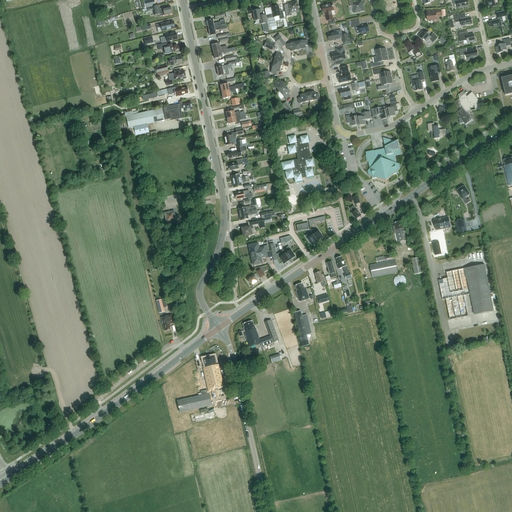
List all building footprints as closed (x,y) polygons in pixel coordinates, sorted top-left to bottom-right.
[(153,0),(147,0),(144,1),(144,3),(141,4),(143,8),(145,7),(146,8),(155,6),(153,0)] [(357,2),(356,0),(348,0),(350,7),(353,6),(354,10),(353,10),(354,13),(364,11),(364,7),(363,7),(362,1),(357,2)] [(469,7),(467,0),(463,0),(460,1),(459,0),(452,0),(454,5),(457,4),(458,9),(469,7)] [(297,1),(293,2),(293,3),(287,4),(288,9),(285,10),(286,17),(292,16),(291,13),(299,11),(297,6),(298,6),(297,1)] [(326,4),(325,5),(322,6),(323,13),(325,12),(326,13),(326,14),(327,21),(333,20),(331,11),(334,10),(333,4),(328,5),(327,4),(326,4)] [(153,11),(154,16),(160,14),(161,16),(164,16),(172,14),(171,10),(172,9),(171,7),(170,7),(163,9),(159,9),(159,6),(153,7),(143,9),(143,11),(147,11),(147,12),(153,11)] [(284,19),(283,13),(280,13),(278,6),(271,7),(273,18),(279,16),(279,20),(284,19)] [(266,15),(262,16),(260,10),(252,11),(255,21),(260,20),(261,24),(267,23),(266,15)] [(431,21),(432,20),(437,20),(437,16),(441,16),(440,10),(427,11),(427,21),(428,21),(429,22),(430,22),(431,21)] [(503,22),(502,17),(507,16),(507,17),(511,16),(510,10),(497,13),(498,20),(491,21),(491,22),(489,22),(490,27),(492,27),(492,28),(502,26),(501,22),(503,22)] [(274,18),(273,18),(272,14),(266,15),(269,31),(277,30),(274,18)] [(462,19),(462,15),(454,17),(456,23),(461,22),(462,27),(472,25),(471,17),(466,18),(462,19)] [(102,16),(96,17),(98,26),(106,24),(105,23),(111,21),(110,18),(103,20),(102,16)] [(209,28),(226,25),(225,20),(220,21),(221,22),(213,24),(213,20),(207,21),(209,28)] [(162,31),(171,29),(175,28),(173,21),(156,25),(157,29),(161,28),(162,31)] [(358,27),(360,34),(362,33),(362,34),(363,35),(364,35),(366,35),(367,34),(367,33),(367,32),(369,32),(368,25),(360,26),(360,22),(352,24),(353,28),(358,27)] [(136,29),(137,32),(151,28),(149,23),(141,26),(141,27),(136,29)] [(216,31),(219,30),(222,29),(222,30),(227,29),(226,25),(209,28),(210,36),(216,35),(216,34),(217,34),(216,31)] [(339,36),(338,32),(328,34),(330,41),(342,38),(343,43),(349,42),(347,34),(339,36)] [(433,43),(438,38),(433,33),(430,36),(427,33),(426,34),(423,32),(418,36),(423,41),(424,40),(427,42),(429,39),(433,43)] [(468,43),(476,42),(475,38),(474,38),(474,34),(466,36),(465,32),(458,33),(460,42),(467,40),(468,43)] [(173,40),(177,39),(176,33),(172,34),(168,34),(168,35),(166,35),(167,41),(170,41),(173,40)] [(274,38),(281,47),(286,44),(281,38),(281,37),(279,34),(274,38)] [(497,54),(503,52),(503,51),(507,50),(506,46),(511,45),(510,39),(503,40),(504,44),(499,45),(499,47),(496,47),(497,54)] [(296,42),(298,51),(300,50),(305,48),(305,46),(308,45),(307,40),(296,42)] [(264,47),(272,50),(275,44),(266,41),(264,47)] [(417,59),(423,55),(417,44),(413,47),(410,41),(404,44),(409,53),(413,51),(417,59)] [(180,50),(179,47),(178,48),(178,47),(177,47),(177,45),(172,46),(172,44),(168,45),(168,42),(157,44),(158,49),(164,48),(165,54),(175,52),(175,51),(179,51),(179,50),(180,50)] [(298,51),(296,42),(289,44),(291,51),(296,50),(298,51)] [(214,52),(227,49),(227,46),(220,48),(219,44),(212,45),(214,52)] [(345,51),(344,51),(343,47),(336,49),(337,53),(333,54),(332,54),(333,63),(346,60),(346,58),(345,51)] [(224,53),(224,54),(235,51),(234,48),(227,49),(214,52),(215,59),(222,58),(221,54),(224,53)] [(376,57),(387,54),(386,49),(375,51),(376,57)] [(460,50),(461,56),(466,55),(467,60),(474,59),(474,57),(478,57),(477,50),(467,52),(466,49),(460,50)] [(387,54),(376,57),(373,57),(375,63),(371,64),(372,68),(381,66),(380,62),(388,60),(387,54)] [(273,63),(282,65),(281,63),(283,58),(275,55),(273,63)] [(169,58),(170,61),(168,61),(169,66),(171,66),(182,64),(181,56),(169,58)] [(450,59),(445,60),(446,63),(448,72),(454,71),(453,64),(456,64),(455,58),(450,59)] [(231,65),(236,64),(235,60),(228,61),(228,65),(217,68),(219,76),(224,75),(224,76),(229,75),(228,69),(232,68),(231,65)] [(271,70),(279,72),(280,67),(282,65),(273,63),(271,70)] [(432,82),(439,81),(437,73),(440,72),(439,65),(429,68),(432,82)] [(349,73),(348,67),(341,68),(342,75),(338,76),(340,83),(352,80),(350,73),(349,73)] [(381,80),(392,78),(391,72),(383,73),(382,69),(374,71),(375,75),(380,74),(381,80)] [(169,75),(170,80),(166,81),(167,85),(172,84),(172,80),(173,80),(175,80),(176,81),(186,79),(184,71),(179,72),(179,71),(175,72),(175,73),(174,73),(175,74),(169,75)] [(425,80),(423,72),(418,73),(419,78),(411,80),(412,84),(411,84),(412,86),(413,86),(413,90),(416,91),(423,90),(421,81),(425,80)] [(504,89),(506,96),(511,94),(511,75),(501,78),(504,89)] [(393,83),(392,78),(381,80),(382,85),(377,87),(378,90),(386,89),(385,85),(393,83)] [(272,83),(279,91),(286,86),(284,85),(280,81),(279,82),(277,80),(272,83)] [(222,92),(236,89),(235,86),(228,88),(228,84),(220,85),(222,92)] [(286,88),(286,86),(279,91),(286,100),(290,96),(288,94),(290,92),(286,88)] [(157,91),(158,95),(168,93),(168,94),(175,93),(176,96),(180,96),(181,96),(182,96),(183,96),(183,95),(184,95),(184,94),(188,93),(188,90),(188,88),(187,88),(187,87),(178,89),(176,89),(175,88),(157,91)] [(238,89),(236,89),(222,92),(223,99),(230,98),(230,94),(236,92),(238,91),(238,89)] [(351,95),(350,89),(340,91),(342,97),(351,95)] [(299,103),(309,101),(307,92),(306,94),(300,95),(301,97),(298,98),(299,103)] [(307,92),(309,101),(316,100),(315,92),(309,93),(307,92)] [(474,105),(475,110),(488,107),(487,107),(483,103),(478,104),(477,101),(479,101),(472,92),(467,97),(465,94),(467,93),(467,92),(458,99),(453,104),(459,112),(457,114),(459,117),(460,117),(460,119),(458,119),(458,120),(459,119),(460,124),(465,123),(466,128),(467,128),(466,125),(469,122),(469,123),(473,120),(470,116),(469,117),(466,112),(471,111),(470,107),(472,107),(471,106),(474,105)] [(231,99),(232,106),(239,104),(238,98),(231,99)] [(169,107),(171,119),(171,120),(183,118),(181,109),(183,109),(184,112),(188,111),(188,110),(192,109),(191,103),(185,104),(185,103),(182,104),(182,102),(179,103),(180,105),(169,107)] [(286,112),(291,108),(286,102),(281,106),(286,112)] [(390,106),(386,107),(389,119),(389,117),(395,116),(395,112),(398,112),(396,104),(390,106)] [(171,119),(169,107),(126,116),(129,128),(131,136),(149,132),(147,124),(171,119)] [(386,107),(380,108),(374,109),(376,116),(381,115),(382,119),(388,118),(389,119),(386,107)] [(356,114),(359,127),(359,126),(366,124),(365,120),(371,119),(370,112),(363,114),(363,116),(357,117),(357,114),(356,114)] [(359,127),(356,114),(357,116),(350,118),(350,115),(346,116),(348,124),(351,123),(352,126),(358,125),(359,127)] [(236,121),(242,120),(241,116),(227,118),(228,124),(236,123),(236,121)] [(434,131),(435,138),(435,139),(440,138),(440,135),(446,134),(445,129),(439,130),(438,126),(434,126),(434,123),(428,124),(429,132),(430,131),(434,131)] [(224,136),(225,141),(236,139),(235,137),(236,136),(243,134),(242,129),(235,130),(236,133),(230,134),(230,135),(224,136)] [(303,181),(302,178),(306,177),(306,178),(314,176),(312,168),(311,169),(311,167),(314,166),(312,159),(309,159),(309,158),(311,157),(309,147),(308,143),(309,143),(308,135),(300,137),(300,138),(296,139),(295,135),(288,137),(289,144),(290,144),(290,146),(287,147),(289,154),(296,153),(298,159),(281,163),(283,170),(285,170),(286,172),(285,172),(287,179),(294,178),(295,183),(303,181)] [(400,149),(398,140),(394,142),(391,140),(387,139),(384,138),(383,138),(386,149),(381,150),(380,150),(379,150),(379,151),(374,152),(374,150),(373,151),(366,152),(367,155),(366,155),(367,162),(368,161),(370,169),(369,169),(368,171),(369,175),(372,176),(372,177),(372,179),(373,179),(377,178),(387,181),(394,174),(398,173),(399,173),(398,171),(400,169),(399,164),(396,163),(395,156),(401,154),(402,154),(401,153),(400,150),(400,149)] [(236,141),(236,139),(225,141),(226,146),(233,144),(233,145),(237,144),(237,147),(246,146),(246,143),(244,144),(243,140),(236,141)] [(245,146),(242,147),(237,148),(238,151),(227,154),(227,155),(228,158),(228,157),(228,159),(233,158),(236,158),(235,157),(241,156),(241,154),(243,153),(243,151),(246,150),(245,146)] [(230,171),(238,169),(238,166),(248,164),(247,159),(236,161),(237,163),(229,165),(230,171)] [(245,179),(233,182),(234,188),(241,186),(241,183),(246,182),(245,179)] [(266,185),(266,184),(253,187),(254,191),(257,193),(264,192),(264,189),(269,188),(269,184),(266,185)] [(464,186),(457,191),(462,199),(464,202),(467,200),(465,197),(469,194),(464,186)] [(237,199),(240,198),(241,199),(247,198),(251,197),(252,197),(251,193),(250,194),(249,190),(235,193),(237,199)] [(251,206),(246,207),(238,209),(239,214),(253,212),(257,211),(256,207),(251,208),(251,206)] [(356,210),(354,206),(349,208),(352,212),(351,213),(356,219),(361,216),(356,210)] [(166,223),(176,221),(174,211),(164,213),(166,223)] [(253,212),(239,214),(240,220),(248,219),(248,216),(257,213),(257,211),(253,212)] [(434,220),(436,230),(450,227),(449,222),(448,217),(434,220)] [(260,229),(265,228),(264,223),(264,219),(250,221),(251,225),(259,224),(260,229)] [(406,229),(404,229),(402,221),(394,223),(395,226),(393,226),(397,244),(409,241),(410,247),(415,245),(414,239),(408,240),(406,229)] [(307,222),(296,225),(297,231),(309,228),(307,222)] [(250,226),(242,228),(244,236),(245,239),(249,238),(248,235),(252,234),(250,229),(253,228),(253,226),(250,227),(250,226)] [(318,229),(312,233),(313,235),(317,241),(323,237),(318,229)] [(311,236),(307,238),(312,245),(317,241),(313,235),(312,233),(311,232),(309,233),(311,236)] [(441,254),(437,235),(431,237),(435,255),(441,254)] [(257,244),(249,246),(253,265),(262,263),(261,258),(266,256),(265,252),(264,248),(259,249),(257,244)] [(290,249),(284,253),(289,260),(295,256),(290,249)] [(283,250),(277,254),(283,264),(289,260),(284,253),(283,250)] [(377,263),(395,259),(394,255),(384,257),(384,256),(376,258),(377,263)] [(343,262),(341,257),(336,259),(338,264),(337,264),(339,269),(342,267),(346,266),(344,261),(343,262)] [(421,257),(411,259),(415,274),(424,272),(421,257)] [(395,260),(370,265),(372,278),(398,273),(395,260)] [(326,263),(329,273),(331,278),(336,276),(332,261),(326,263)] [(485,264),(447,272),(448,278),(439,280),(443,300),(446,299),(450,320),(468,316),(494,311),(492,299),(494,299),(493,293),(491,294),(485,264)] [(349,273),(346,266),(342,267),(345,274),(344,275),(346,279),(351,277),(349,273)] [(253,275),(247,279),(247,280),(247,281),(248,282),(249,282),(251,285),(250,286),(251,287),(253,286),(253,285),(258,282),(256,278),(259,276),(260,278),(265,275),(260,268),(256,271),(257,273),(254,275),(253,275)] [(320,271),(314,273),(316,279),(317,284),(321,282),(323,287),(326,286),(325,282),(324,283),(323,281),(325,281),(323,276),(322,277),(320,271)] [(394,279),(394,281),(394,283),(395,285),(397,286),(399,287),(401,287),(403,286),(405,285),(406,283),(406,281),(406,279),(405,277),(403,276),(401,275),(399,275),(397,276),(395,277),(394,279)] [(339,281),(337,277),(331,279),(334,289),(341,287),(340,281),(339,281)] [(299,302),(309,298),(306,289),(305,289),(305,288),(304,288),(302,283),(294,286),(296,292),(295,292),(299,302)] [(318,304),(329,301),(327,294),(316,297),(318,304)] [(164,312),(164,308),(167,307),(165,299),(157,301),(159,313),(164,312)] [(301,311),(294,313),(302,347),(309,345),(306,335),(311,334),(307,315),(302,316),(301,311)] [(174,323),(172,315),(161,318),(164,331),(170,329),(170,327),(171,327),(170,324),(174,323)] [(260,344),(261,347),(266,346),(266,345),(279,341),(271,320),(265,322),(270,336),(259,340),(256,328),(255,328),(254,326),(252,321),(243,324),(245,329),(244,329),(245,332),(244,333),(249,347),(260,344)] [(281,360),(279,354),(270,357),(272,363),(281,360)] [(205,367),(203,368),(197,369),(198,373),(204,372),(208,390),(201,391),(202,395),(177,401),(179,412),(189,410),(212,405),(209,391),(219,389),(219,388),(223,387),(218,363),(216,363),(214,356),(203,359),(205,367)] [(191,423),(214,418),(213,410),(190,414),(191,418),(190,418),(191,423)]
